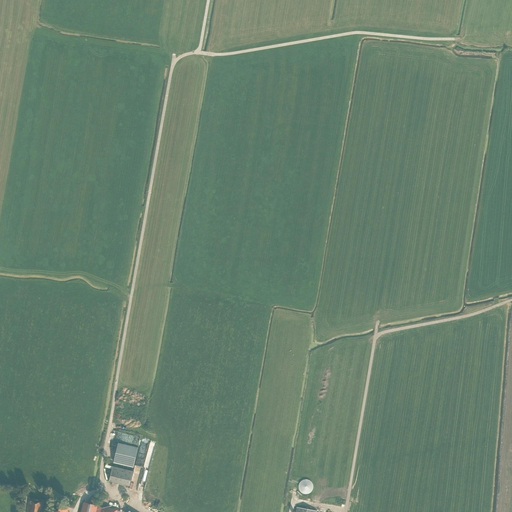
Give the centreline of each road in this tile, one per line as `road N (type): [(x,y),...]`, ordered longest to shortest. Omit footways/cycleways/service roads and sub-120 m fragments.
road 1 (track): [(78,503),(103,489),(173,54),(158,41),(61,25),(51,19),(48,0)]
road 2 (track): [(173,63),(198,52),(353,33),(460,39)]
